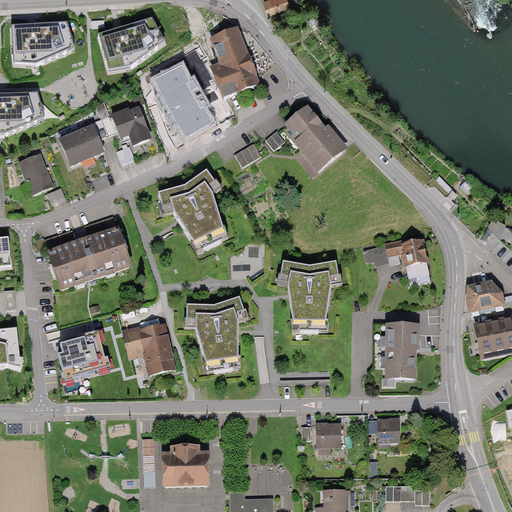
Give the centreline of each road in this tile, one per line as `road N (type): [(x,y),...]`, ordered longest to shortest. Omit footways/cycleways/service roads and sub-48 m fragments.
road 1 (residential): [(461,398),(41,413)]
road 2 (residential): [(20,225),(238,131),(307,85)]
road 3 (tertiary): [(307,85),(440,218),(454,248)]
road 4 (residential): [(20,225),(41,413)]
road 5 (tertiary): [(454,248),(461,398)]
